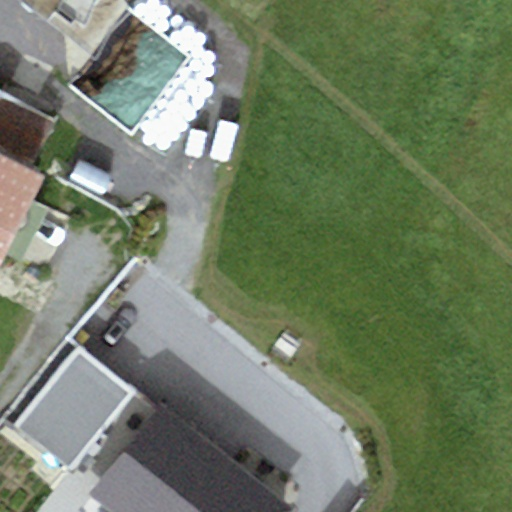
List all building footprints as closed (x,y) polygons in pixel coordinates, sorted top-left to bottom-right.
[(0,149),(36,168),(60,120),(0,89),(0,149)] [(36,168),(0,149),(0,264),(47,174),(36,168)] [(131,391),(78,348),(15,424),(68,467),(131,391)] [(115,511),(168,511),(221,449),(165,402),(90,491),(115,511)] [(221,449),(168,511),(288,511),(292,508),(221,449)]
